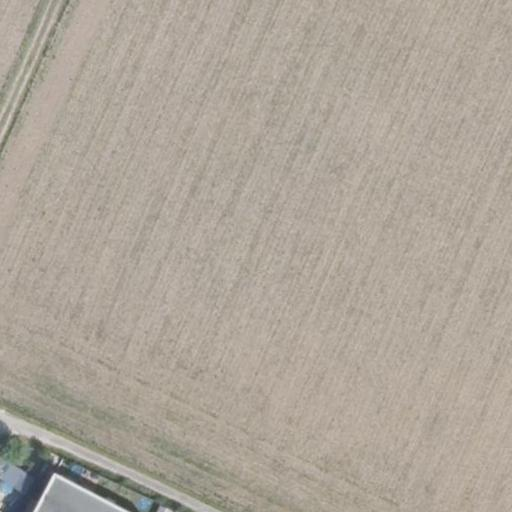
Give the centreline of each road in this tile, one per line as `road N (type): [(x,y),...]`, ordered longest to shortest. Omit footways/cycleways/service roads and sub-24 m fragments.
road 1 (unclassified): [(189,501),(0,418)]
road 2 (track): [(0,129),(57,0)]
